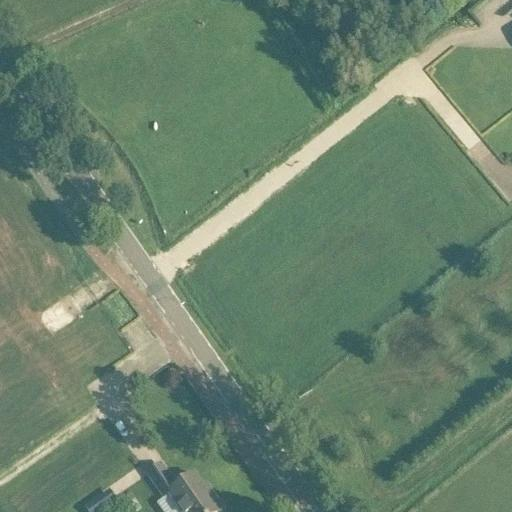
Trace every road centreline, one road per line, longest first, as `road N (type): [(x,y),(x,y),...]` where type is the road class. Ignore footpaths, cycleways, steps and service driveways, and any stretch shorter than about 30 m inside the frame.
road 1 (tertiary): [(315,511),(0,64)]
road 2 (unknown): [(148,275),(410,67),(511,177)]
